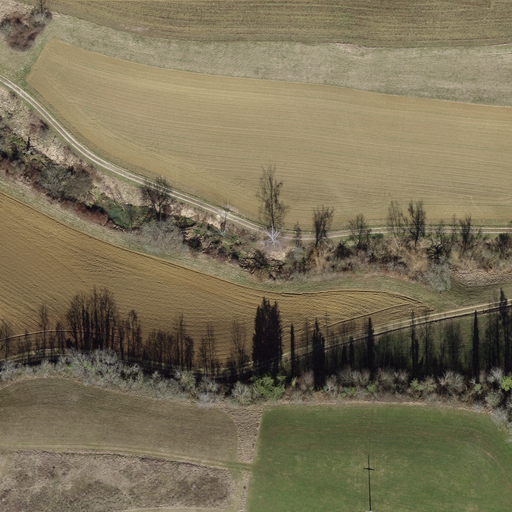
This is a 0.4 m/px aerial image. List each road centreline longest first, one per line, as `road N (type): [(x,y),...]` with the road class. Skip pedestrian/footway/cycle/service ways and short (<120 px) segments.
road 1 (track): [(0,78),(97,159),(275,235),(511,232)]
road 2 (track): [(511,304),(393,326),(228,379),(41,354),(0,371)]
